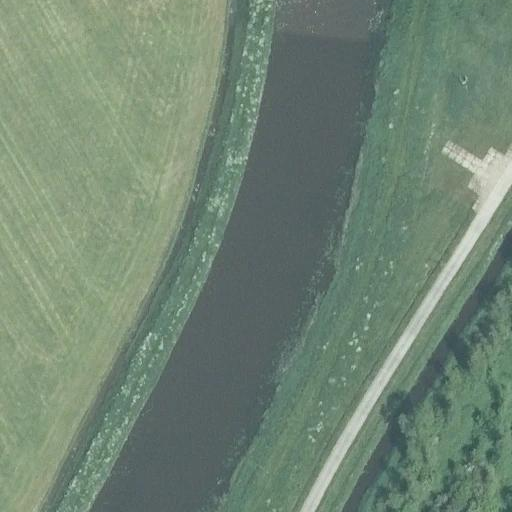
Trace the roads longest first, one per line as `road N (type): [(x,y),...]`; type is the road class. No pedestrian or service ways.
road 1 (track): [(259,0),(222,185),(199,249),(70,511)]
road 2 (unclassified): [(303,511),(511,169)]
